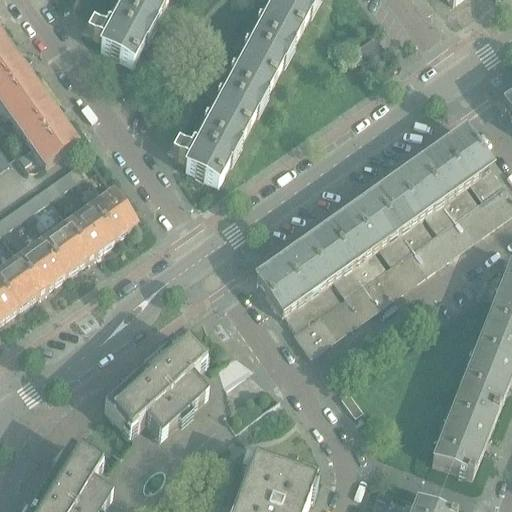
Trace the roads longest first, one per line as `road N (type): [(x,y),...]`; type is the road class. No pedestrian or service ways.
road 1 (residential): [(200,260),(18,0)]
road 2 (residential): [(200,260),(455,80)]
road 3 (residential): [(294,390),(511,236)]
road 4 (residential): [(0,423),(200,260)]
road 5 (residential): [(294,390),(200,260)]
road 6 (residential): [(336,511),(348,473),(294,390)]
